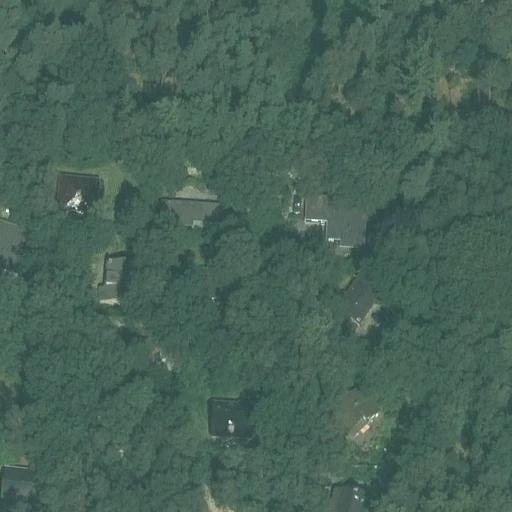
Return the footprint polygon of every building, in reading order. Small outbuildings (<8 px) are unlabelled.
[(466,0),(471,10),(493,0),(466,0)] [(61,181),(57,217),(93,220),(96,193),(97,185),(89,184),(61,181)] [(196,215),(195,223),(221,225),(222,217),(196,215)] [(127,360),(157,361),(158,333),(128,333),(127,360)] [(365,426),(377,415),(357,394),(346,405),(341,401),(329,412),(334,417),(331,419),(347,437),(362,423),(365,426)] [(364,511),(367,500),(356,498),(337,494),(333,511),(364,511)]
